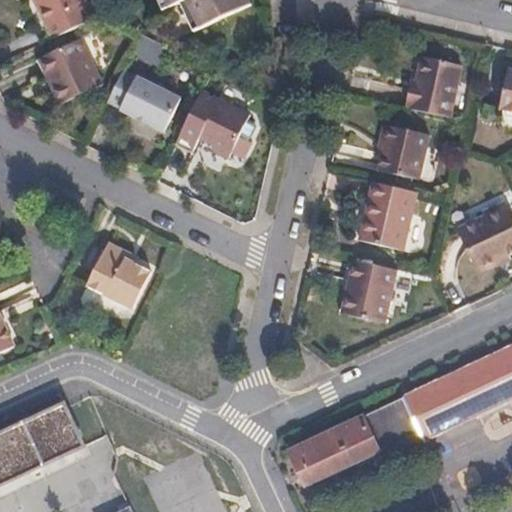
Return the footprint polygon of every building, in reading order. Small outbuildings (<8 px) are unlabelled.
[(34,0),(52,40),(93,20),(84,0),(34,0)] [(161,0),(167,11),(184,3),(198,31),(254,5),(251,0),(161,0)] [(107,87),(86,39),(42,59),(64,106),(107,87)] [(451,118),(463,67),(424,58),(416,88),(411,88),(408,105),(411,107),(411,109),(451,118)] [(165,132),(182,96),(141,77),(139,80),(124,72),(110,101),(124,108),(123,111),(165,132)] [(254,138),(261,123),(253,119),(254,116),(205,91),(178,144),(195,153),(204,137),(216,142),(219,151),(233,158),(236,152),(247,158),(256,141),(254,138)] [(423,180),(432,136),(394,128),(384,171),(423,180)] [(410,251),(422,193),(379,184),(366,242),(410,251)] [(511,256),(511,212),(510,208),(463,229),(483,274),(504,265),(503,260),(511,256)] [(133,312),(153,275),(130,262),(129,253),(117,247),(108,251),(89,289),(133,312)] [(390,327),(401,271),(357,261),(345,317),(390,327)] [(0,356),(17,348),(0,313),(0,356)] [(511,347),(406,397),(421,430),(425,438),(511,398),(511,347)] [(307,483),(421,430),(406,397),(292,451),(307,483)] [(0,511),(0,484),(86,445),(67,403),(0,433),(0,511),(134,511),(131,506),(117,511),(0,511)]
